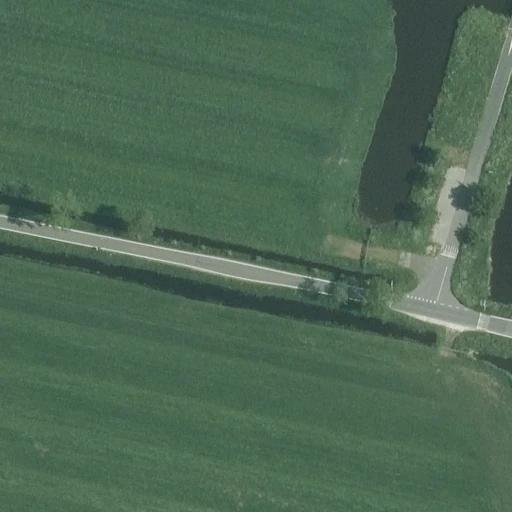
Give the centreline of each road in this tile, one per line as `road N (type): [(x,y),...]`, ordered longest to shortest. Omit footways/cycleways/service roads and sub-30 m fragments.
road 1 (unclassified): [(511,330),(0,220)]
road 2 (track): [(444,268),(335,245),(320,220)]
